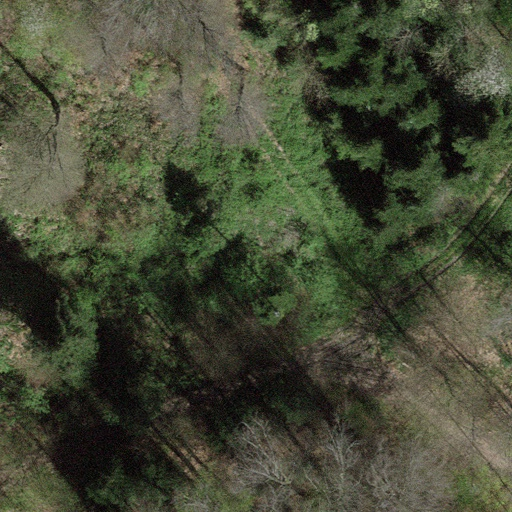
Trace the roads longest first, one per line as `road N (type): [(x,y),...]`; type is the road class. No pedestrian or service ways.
road 1 (track): [(511,465),(393,389),(312,373),(230,383),(0,474)]
road 2 (track): [(511,171),(450,252),(377,308),(312,373)]
